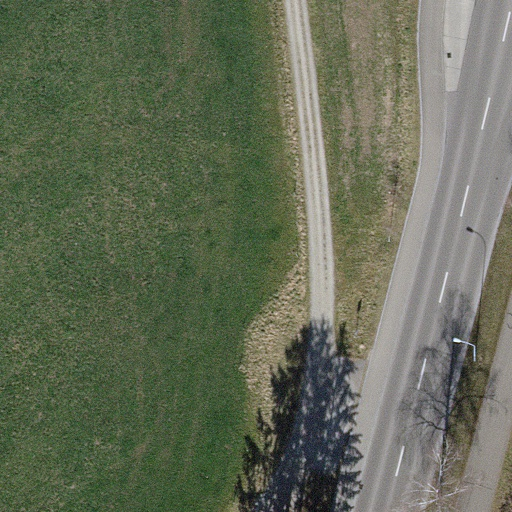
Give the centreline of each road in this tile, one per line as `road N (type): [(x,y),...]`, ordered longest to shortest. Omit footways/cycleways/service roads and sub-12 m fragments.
road 1 (secondary): [(387,511),(508,0)]
road 2 (track): [(293,0),(323,236),(326,352),(307,457),(273,511)]
